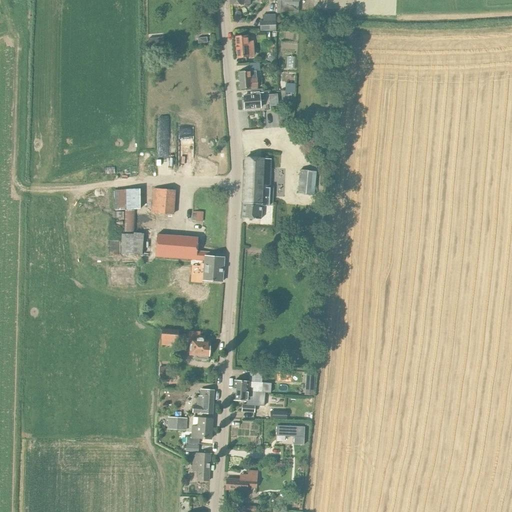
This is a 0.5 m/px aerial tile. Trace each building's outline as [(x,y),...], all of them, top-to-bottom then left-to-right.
[(281,11),(298,12),(299,3),(300,3),(299,0),(277,0),(281,0),(281,11)] [(276,21),(276,14),(263,15),(264,22),(260,22),(260,30),(277,30),(276,21)] [(248,36),(245,37),(235,37),(236,57),(253,56),(252,42),(248,42),(248,36)] [(162,37),(148,38),(149,47),(163,46),(162,37)] [(255,71),(249,71),(239,72),(240,89),(256,88),(255,71)] [(286,83),(285,93),(294,93),(295,84),(286,83)] [(244,109),(250,108),(260,108),(259,92),(250,92),(251,96),(243,96),(244,109)] [(317,131),(309,130),(308,144),(316,145),(317,131)] [(261,204),(269,205),(271,159),(245,158),(243,202),(241,218),(260,219),(261,204)] [(316,171),(300,170),(298,194),(314,195),(316,171)] [(114,190),(115,210),(125,210),(124,232),(134,232),(134,209),(141,208),(140,189),(114,190)] [(153,213),(162,214),(172,215),(174,190),(154,189),(153,213)] [(193,211),(192,221),(203,221),(203,212),(193,211)] [(122,234),(122,254),(143,254),(144,233),(133,233),(133,234),(124,234),(122,234)] [(158,235),(156,257),(206,261),(204,280),(222,282),(224,258),(209,257),(209,252),(197,251),(198,238),(158,235)] [(161,329),(161,337),(163,337),(177,339),(178,330),(164,329),(161,329)] [(195,359),(200,359),(207,360),(207,355),(208,355),(210,341),(203,340),(203,339),(196,338),(196,341),(192,341),(191,354),(196,354),(195,359)] [(266,379),(266,371),(251,369),(250,377),(266,379)] [(160,370),(160,378),(169,379),(169,370),(160,370)] [(306,373),(304,394),(314,394),(315,373),(306,373)] [(249,382),(234,381),(234,388),(248,390),(248,391),(256,392),(262,392),(262,388),(262,383),(261,383),(255,383),(248,382),(249,382)] [(248,390),(234,388),(233,400),(247,401),(248,391),(248,390)] [(194,413),(202,413),(212,414),(214,390),(200,389),(200,394),(198,393),(198,405),(195,405),(194,413)] [(254,412),(255,405),(247,405),(242,404),(242,412),(252,412),(254,412)] [(167,416),(167,430),(187,430),(187,418),(167,416)] [(212,419),(202,418),(194,418),(192,438),(187,437),(186,443),(199,444),(199,438),(211,439),(212,419)] [(276,426),(276,436),(294,437),(293,445),(304,445),(304,427),(276,426)] [(198,480),(199,480),(209,481),(210,454),(193,453),(192,468),(199,468),(198,480)] [(235,490),(246,491),(247,491),(247,487),(256,488),(257,475),(248,475),(247,480),(226,479),(225,489),(235,490)]
